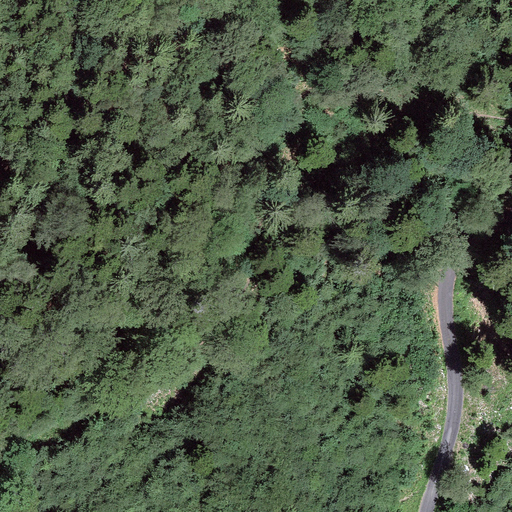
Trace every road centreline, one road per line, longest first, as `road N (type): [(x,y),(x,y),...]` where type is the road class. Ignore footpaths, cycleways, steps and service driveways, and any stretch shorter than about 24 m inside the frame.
road 1 (track): [(430,511),(459,397),(446,296),(452,257),(476,229),(511,218)]
road 2 (track): [(80,0),(61,181),(45,213),(0,262)]
